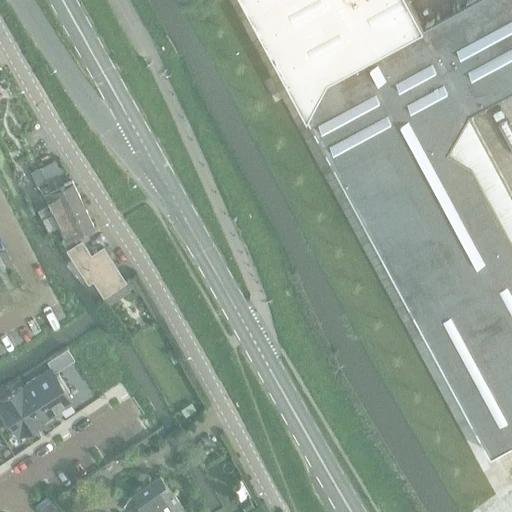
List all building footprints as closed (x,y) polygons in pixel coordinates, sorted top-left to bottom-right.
[(244,0),(411,308),(492,455),(511,443),(511,235),(473,164),(449,150),(471,112),(511,89),(511,0),(469,0),(424,24),(410,0),(244,0)] [(49,162),(29,171),(35,185),(47,179),(49,184),(39,190),(42,195),(44,194),(48,203),(49,204),(50,209),(79,195),(71,181),(63,185),(51,161),(49,162)] [(37,210),(36,210),(40,219),(47,231),(57,226),(56,224),(86,210),(79,195),(50,209),(49,204),(43,207),(37,210)] [(93,224),(86,210),(56,224),(57,226),(63,238),(61,239),(66,249),(64,250),(87,283),(95,278),(104,289),(120,279),(101,248),(90,255),(81,240),(88,237),(83,228),(93,224)] [(67,349),(66,347),(59,352),(67,363),(74,359),(67,349)] [(49,367),(22,384),(47,423),(54,419),(51,414),(71,401),(69,398),(75,394),(62,374),(56,378),(49,367)] [(22,384),(0,397),(0,409),(2,412),(0,413),(13,433),(15,432),(17,436),(37,423),(40,427),(47,423),(22,384)] [(190,403),(180,409),(184,416),(195,410),(190,403)] [(174,511),(180,508),(158,476),(130,496),(141,511),(174,511)] [(248,497),(239,502),(244,511),(245,511),(254,507),(248,497)]
